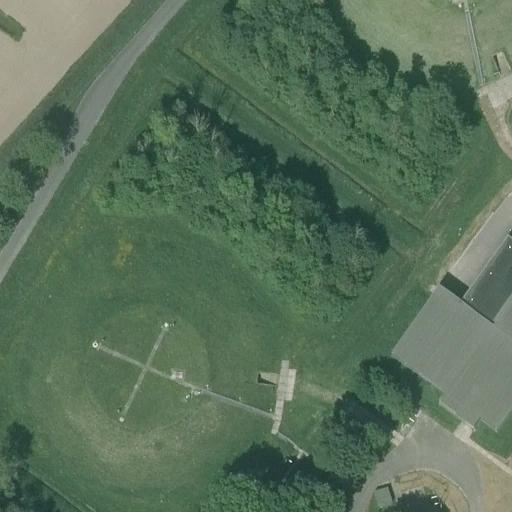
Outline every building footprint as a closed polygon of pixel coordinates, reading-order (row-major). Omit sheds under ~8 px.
[(416,0),(421,3),(435,10),(450,13),(461,12),(471,10),(485,4),(490,0),(416,0)] [(465,79),(456,81),(457,87),(497,79),(495,72),(486,74),(471,10),(461,12),(450,13),(465,79)] [(468,294),(461,305),(487,324),(490,326),(491,327),(494,324),(511,299),(511,245),(507,242),(505,244),(497,254),(475,285),(473,288),(471,290),(468,294)] [(480,422),(497,434),(511,412),(511,303),(492,331),(438,291),(390,358),(445,397),(438,406),(473,431),(480,422)] [(86,394),(93,407),(103,418),(116,427),(130,432),(146,434),(161,431),(175,425),(187,416),(197,404),(203,390),(206,379),(206,369),(203,354),(197,340),(188,328),(176,318),(162,312),(147,309),(131,311),(117,316),(104,324),(93,335),(86,348),(82,363),(82,379),(86,394)] [(271,391),(271,400),(278,401),(279,360),(272,360),(272,370),(206,369),(206,379),(203,390),(271,391)] [(386,491),(373,495),(378,510),(391,506),(386,491)]
